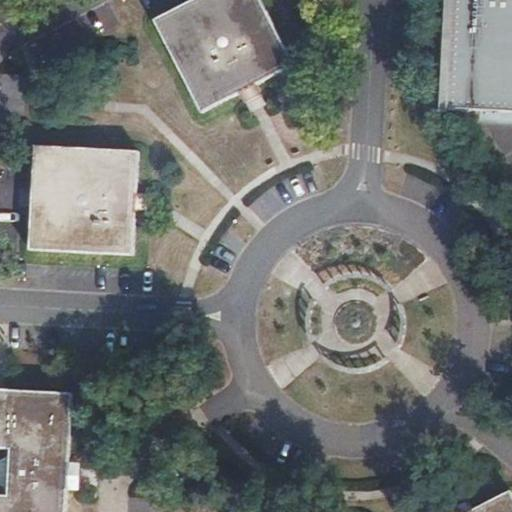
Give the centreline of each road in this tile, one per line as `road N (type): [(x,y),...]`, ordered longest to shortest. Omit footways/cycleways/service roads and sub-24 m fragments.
road 1 (unclassified): [(357,202),(321,207),(261,247),(236,314),(240,355),(258,391),(286,420),(323,437),(363,441),(403,432),(437,410),(462,378),(474,339),(473,299),(459,261),(432,230)]
road 2 (unclassified): [(374,0),(357,202)]
